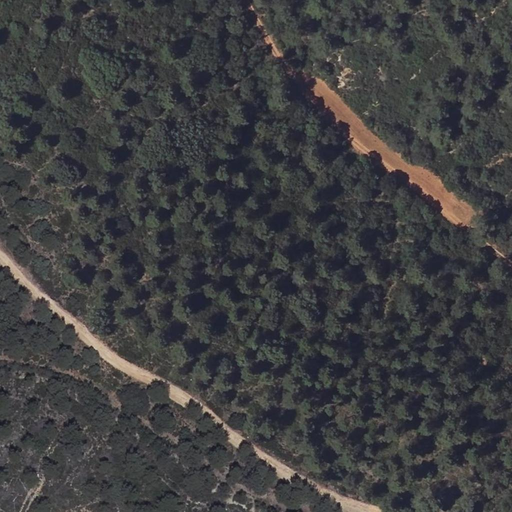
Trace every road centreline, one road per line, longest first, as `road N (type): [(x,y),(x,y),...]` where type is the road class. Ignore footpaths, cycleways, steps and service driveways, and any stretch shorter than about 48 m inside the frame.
road 1 (track): [(0,250),(101,352),(193,405),(287,474),(381,511)]
road 2 (track): [(511,261),(427,204),(320,113),(283,71),(248,0)]
